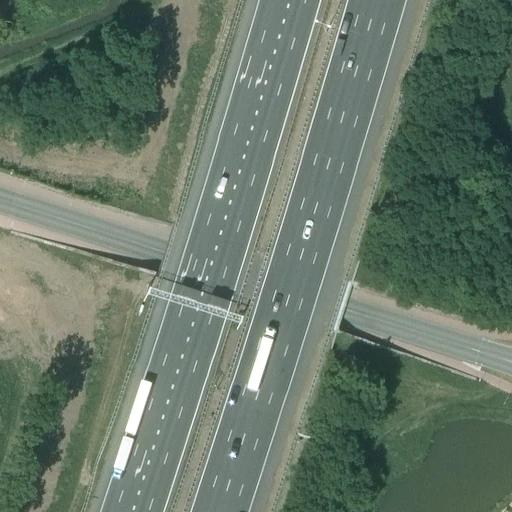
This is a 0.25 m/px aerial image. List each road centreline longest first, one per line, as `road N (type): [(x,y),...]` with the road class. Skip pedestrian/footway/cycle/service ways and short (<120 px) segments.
road 1 (tertiary): [(511,362),(0,201)]
road 2 (motorway): [(217,511),(374,0)]
road 3 (motorway): [(289,0),(133,511)]
